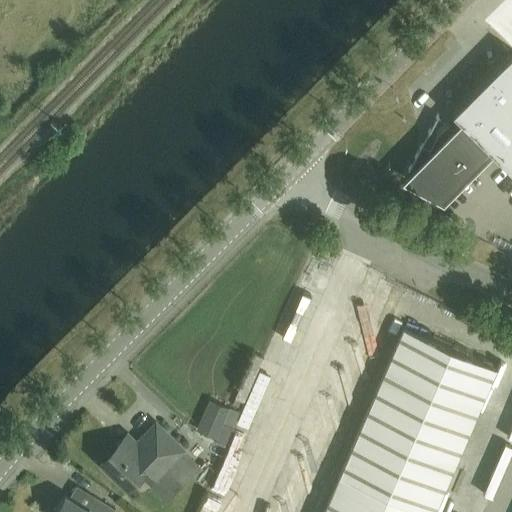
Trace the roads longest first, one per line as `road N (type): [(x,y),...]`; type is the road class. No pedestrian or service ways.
road 1 (tertiary): [(0,472),(278,181)]
road 2 (unknown): [(372,227),(242,511)]
road 3 (unclassified): [(511,296),(278,181)]
road 4 (tertiary): [(278,181),(461,0)]
